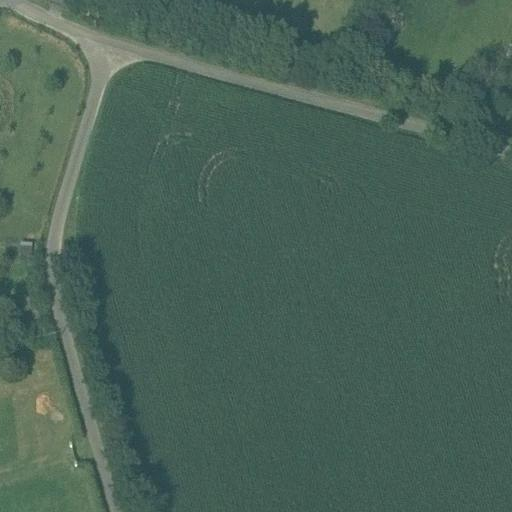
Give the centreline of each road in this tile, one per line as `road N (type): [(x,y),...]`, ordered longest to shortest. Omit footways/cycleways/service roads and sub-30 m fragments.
road 1 (unclassified): [(116,511),(52,278),(62,208),(112,44)]
road 2 (unclassified): [(112,44),(511,151)]
